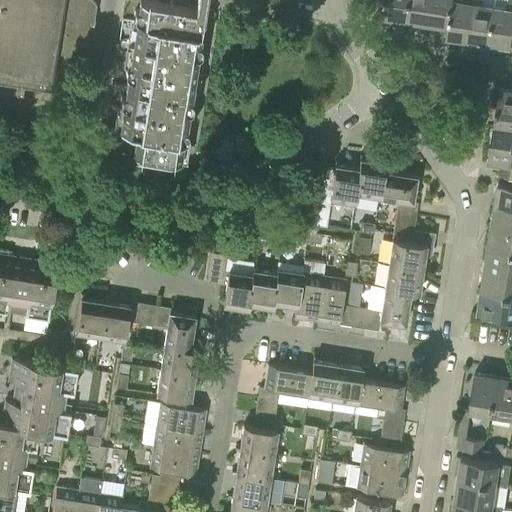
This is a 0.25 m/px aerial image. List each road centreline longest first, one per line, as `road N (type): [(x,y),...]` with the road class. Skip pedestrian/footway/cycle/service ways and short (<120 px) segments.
road 1 (residential): [(0,187),(29,200),(164,212),(207,203),(378,96)]
road 2 (residential): [(444,336),(458,247),(455,202),(440,167),(378,96)]
road 3 (residential): [(444,336),(250,337),(230,328)]
road 4 (residential): [(199,511),(214,475),(230,328)]
road 5 (residential): [(417,511),(444,336)]
